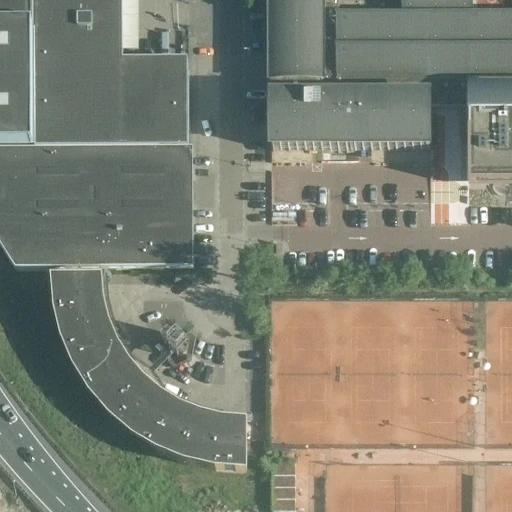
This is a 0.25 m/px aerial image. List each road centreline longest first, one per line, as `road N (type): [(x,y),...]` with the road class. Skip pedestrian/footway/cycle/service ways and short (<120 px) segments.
road 1 (unclassified): [(216,333),(230,277),(231,0)]
road 2 (motorway): [(105,511),(0,371)]
road 3 (motorway): [(155,511),(0,455)]
